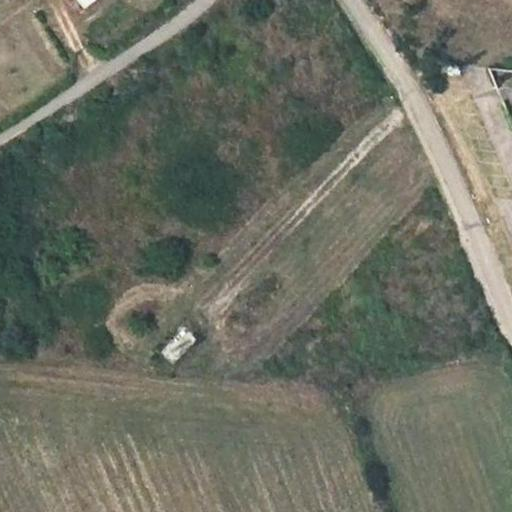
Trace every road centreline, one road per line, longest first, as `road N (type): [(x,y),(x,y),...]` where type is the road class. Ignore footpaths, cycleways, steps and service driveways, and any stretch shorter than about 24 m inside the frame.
road 1 (unclassified): [(347,0),(418,111),(511,324)]
road 2 (track): [(195,0),(0,136)]
